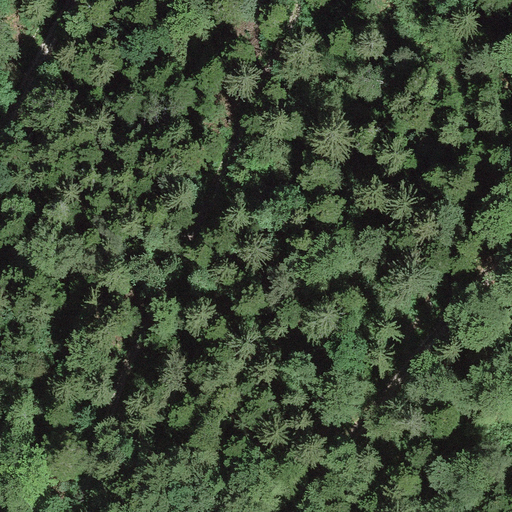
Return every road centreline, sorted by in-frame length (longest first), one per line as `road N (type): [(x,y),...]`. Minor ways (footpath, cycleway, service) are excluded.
road 1 (track): [(297,511),(511,241)]
road 2 (track): [(0,133),(79,0)]
